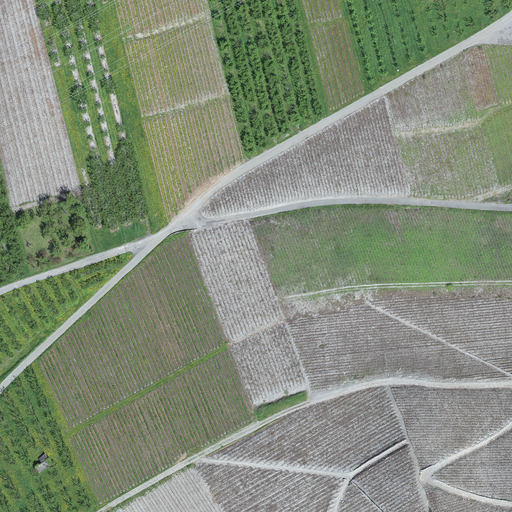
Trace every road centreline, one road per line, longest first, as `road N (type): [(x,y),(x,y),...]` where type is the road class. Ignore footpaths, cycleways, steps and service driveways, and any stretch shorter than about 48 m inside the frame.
road 1 (track): [(101,511),(207,450),(331,395),(391,381),(511,385)]
road 2 (unclassified): [(511,15),(224,181),(183,217)]
road 3 (unclassified): [(511,207),(341,200),(215,221),(183,217)]
road 4 (unclassified): [(161,238),(0,391)]
road 5 (track): [(511,424),(426,475),(511,504)]
road 6 (unclassified): [(0,294),(161,238)]
